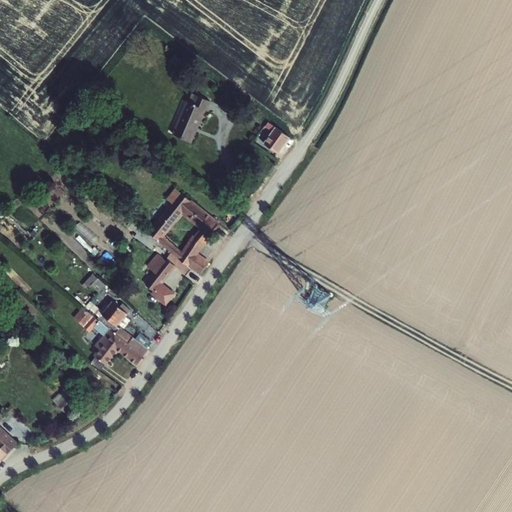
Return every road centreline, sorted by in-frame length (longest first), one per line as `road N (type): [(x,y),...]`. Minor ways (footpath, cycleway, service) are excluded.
road 1 (unclassified): [(0,481),(110,421),(327,108),(378,0)]
road 2 (unknown): [(511,386),(242,237)]
